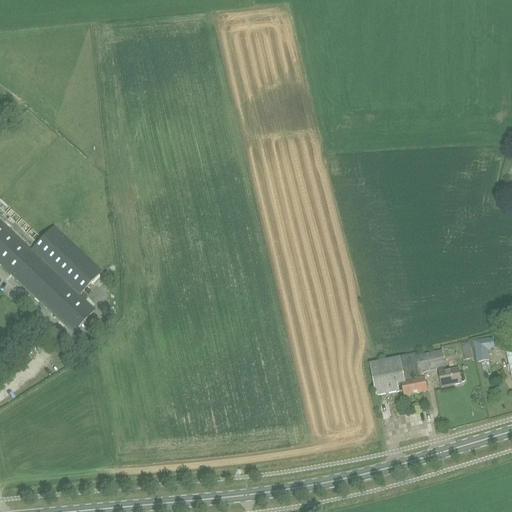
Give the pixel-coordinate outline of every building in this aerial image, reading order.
[(37,244),(31,251),(0,221),(0,264),(73,334),(95,310),(80,296),(102,272),(54,226),(42,239),(32,229),(27,234),(37,244)] [(504,344),(511,342),(511,328),(503,330),(504,344)] [(492,334),(493,339),(473,342),(477,363),(489,361),(488,350),(502,348),(500,333),(492,334)] [(442,351),(427,354),(420,356),(423,372),(438,369),(446,367),(442,351)] [(425,379),(423,372),(420,356),(370,366),(377,398),(404,392),(402,384),(425,379)] [(463,375),(460,375),(459,369),(447,372),(446,367),(438,369),(442,389),(450,388),(449,387),(462,384),(462,383),(464,383),(466,381),(464,376),(463,375)] [(428,393),(425,379),(402,384),(404,392),(405,398),(428,393)] [(412,412),(399,415),(401,423),(414,420),(412,412)]
